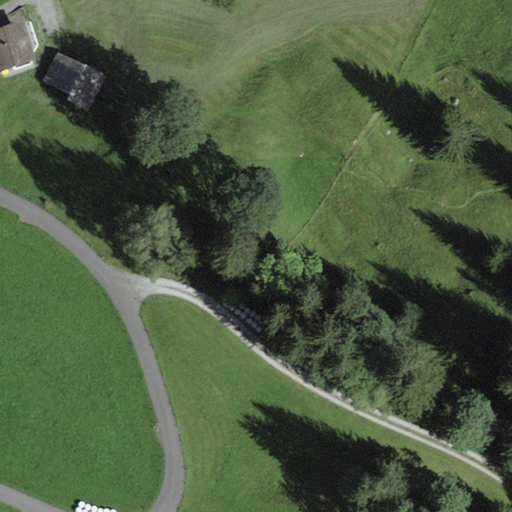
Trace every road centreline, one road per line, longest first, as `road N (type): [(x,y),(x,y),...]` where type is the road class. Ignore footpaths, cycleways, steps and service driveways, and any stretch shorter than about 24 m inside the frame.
road 1 (track): [(121,292),(174,288),(210,303),(280,362),(474,459),(511,490)]
road 2 (residential): [(0,199),(81,249),(121,292),(175,448),(176,478),(161,511)]
